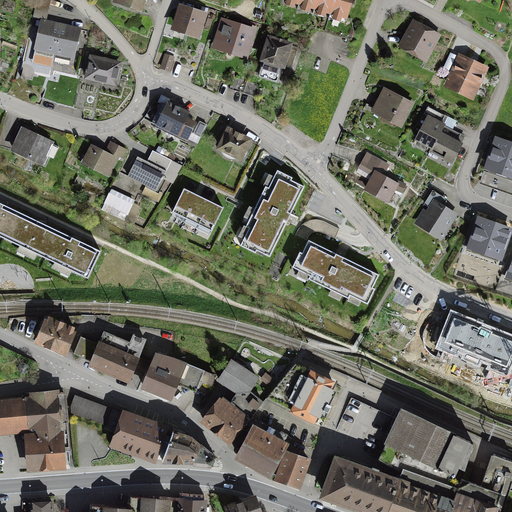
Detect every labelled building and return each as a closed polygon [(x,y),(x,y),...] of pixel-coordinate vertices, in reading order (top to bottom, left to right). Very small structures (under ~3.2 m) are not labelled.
[(121,0),(120,4),(141,10),(144,0),(121,0)] [(289,0),(315,8),(309,27),(351,39),(362,0),(289,0)] [(41,21),(46,22),(49,8),(37,5),(34,19),(41,21)] [(202,24),(205,17),(202,16),(202,15),(182,9),(181,11),(178,10),(176,15),(180,17),(176,27),(197,33),(200,24),(202,24)] [(35,48),(55,53),(61,25),(46,22),(41,21),(35,48)] [(226,44),(225,48),(245,55),(253,31),(229,24),(228,27),(222,25),(217,41),(226,44)] [(414,24),(403,45),(425,58),(436,37),(414,24)] [(80,29),(61,25),(55,53),(74,57),(80,29)] [(298,47),(290,45),(290,44),(269,38),(262,60),(263,60),(260,72),(278,78),(282,66),(283,66),(284,65),(291,68),(298,47)] [(450,53),(443,66),(450,69),(456,56),(450,53)] [(166,54),(162,67),(169,70),(173,57),(166,54)] [(104,57),(93,55),(92,57),(91,57),(87,77),(115,84),(119,64),(103,60),(104,57)] [(474,83),(478,84),(485,68),(461,56),(453,72),(456,74),(452,84),(470,92),(474,83)] [(242,93),(246,80),(233,76),(230,89),(242,93)] [(256,97),(260,85),(246,80),(242,93),(256,97)] [(47,85),(42,98),(58,104),(63,89),(47,85)] [(58,104),(73,108),(77,92),(63,89),(58,104)] [(376,108),(384,112),(382,116),(401,125),(410,108),(406,106),(408,101),(385,89),(376,108)] [(86,94),(77,92),(73,108),(83,110),(86,94)] [(167,106),(162,104),(152,123),(187,140),(195,123),(186,119),(189,113),(168,103),(167,106)] [(423,114),(428,117),(416,139),(432,147),(430,150),(430,151),(444,125),(445,125),(439,122),(443,115),(443,114),(428,106),(423,114)] [(200,121),(194,134),(200,137),(201,137),(207,124),(200,121)] [(461,133),(444,125),(430,151),(452,162),(462,144),(457,141),(461,133)] [(249,140),(243,136),(243,135),(236,131),(235,133),(229,130),(228,131),(225,129),(221,137),(224,139),(220,147),(240,157),(241,156),(242,156),(245,155),(247,152),(246,149),(245,148),(249,140)] [(42,163),(51,143),(23,130),(14,149),(42,163)] [(511,144),(498,140),(489,167),(511,174),(511,144)] [(92,146),(86,158),(92,161),(90,165),(109,174),(119,155),(123,157),(126,150),(115,144),(109,155),(92,146)] [(157,153),(152,164),(138,157),(128,176),(156,190),(163,177),(164,178),(165,175),(164,175),(171,160),(157,153)] [(384,174),(383,176),(380,175),(387,163),(373,155),(369,163),(365,170),(374,175),(367,189),(387,200),(394,188),(402,192),(405,185),(398,181),(384,174)] [(250,227),(242,245),(257,252),(258,250),(271,256),(305,186),(292,180),(294,177),(279,170),(270,187),(267,186),(247,226),(250,227)] [(186,188),(174,211),(213,231),(224,207),(186,188)] [(441,237),(454,215),(441,206),(446,199),(433,191),(425,204),(431,208),(421,224),(441,237)] [(134,201),(120,195),(115,206),(128,213),(134,201)] [(102,251),(0,202),(0,235),(89,278),(102,251)] [(510,230),(481,219),(471,246),(501,257),(510,230)] [(310,278),(350,298),(351,295),(369,303),(376,288),(374,287),(380,274),(310,240),(303,253),(301,251),(294,266),(311,275),(310,278)] [(510,370),(511,364),(511,335),(452,311),(440,341),(458,349),(457,350),(491,364),(492,362),(510,370)] [(47,322),(46,321),(38,342),(65,353),(75,328),(49,317),(47,322)] [(81,336),(74,353),(92,361),(91,364),(128,380),(142,347),(131,342),(131,343),(104,332),(99,344),(81,336)] [(221,348),(219,359),(226,361),(228,353),(221,348)] [(157,353),(144,386),(170,397),(179,378),(198,386),(204,370),(173,358),(157,353)] [(230,404),(223,397),(204,421),(230,442),(247,420),(248,421),(263,402),(248,391),(257,378),(232,361),(219,380),(238,392),(230,404)] [(333,382),(295,363),(266,398),(287,408),(286,409),(293,412),(313,422),(333,382)] [(70,465),(64,392),(0,399),(0,428),(27,426),(30,468),(70,465)] [(113,443),(157,459),(167,429),(75,396),(71,406),(72,412),(106,425),(105,428),(117,432),(113,443)] [(378,411),(352,398),(351,399),(344,415),(370,427),(371,424),(378,411)] [(465,470),(466,466),(473,444),(470,442),(402,410),(386,444),(449,473),(455,475),(458,467),(465,470)] [(378,411),(371,424),(378,427),(384,414),(378,411)] [(378,427),(388,431),(394,418),(384,414),(378,427)] [(285,443),(283,442),(287,435),(264,423),(261,430),(256,427),(252,433),(239,457),(252,464),(250,466),(255,469),(257,466),(269,473),(282,449),(285,443)] [(193,461),(198,462),(204,447),(194,438),(173,431),(162,460),(193,462),(193,461)] [(449,511),(456,492),(461,482),(448,477),(449,473),(386,444),(378,461),(402,472),(401,474),(387,511),(449,511)] [(214,459),(213,458),(215,456),(204,447),(198,462),(211,466),(211,463),(212,463),(214,459)] [(387,511),(401,474),(335,451),(319,495),(367,511),(387,511)] [(299,485),(308,460),(287,452),(277,478),(299,485)] [(505,494),(509,480),(511,471),(511,460),(493,454),(483,486),(505,494)] [(462,478),(469,481),(474,469),(466,466),(465,470),(462,478)] [(466,496),(464,502),(475,506),(492,511),(499,511),(505,494),(483,486),(482,486),(469,481),(462,478),(461,482),(457,492),(466,496)] [(181,500),(180,511),(179,511),(178,511),(203,511),(205,500),(204,494),(182,492),(181,500)] [(449,511),(472,511),(475,506),(464,502),(466,496),(457,492),(449,511)] [(178,511),(179,511),(180,511),(181,500),(143,497),(130,509),(105,506),(98,511),(178,511)] [(259,511),(255,500),(252,498),(226,508),(227,511),(259,511)] [(52,511),(52,502),(31,503),(31,511),(52,511)]
